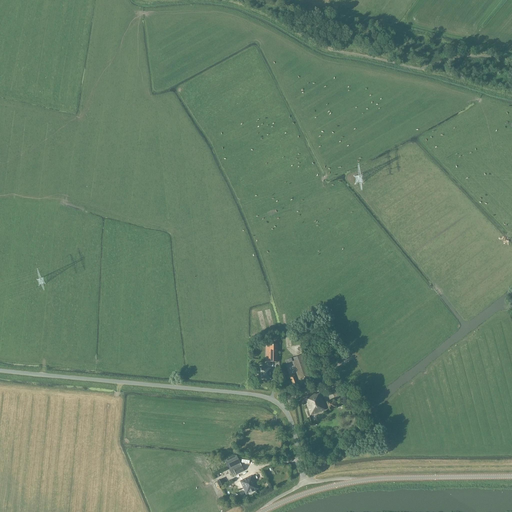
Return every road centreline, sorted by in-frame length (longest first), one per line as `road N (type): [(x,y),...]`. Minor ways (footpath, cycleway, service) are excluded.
road 1 (tertiary): [(305,480),(289,416),(263,396),(0,370)]
road 2 (track): [(504,59),(298,0)]
road 3 (secondary): [(511,477),(356,481)]
